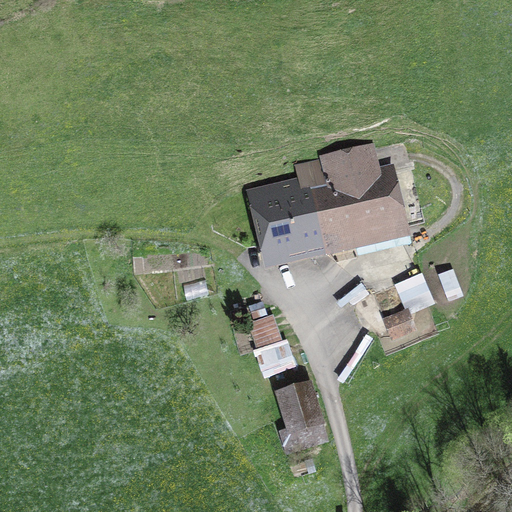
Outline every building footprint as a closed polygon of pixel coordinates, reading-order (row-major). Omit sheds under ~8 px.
[(301,190),(261,199),(274,256),(422,221),(404,142),(296,167),(301,190)] [(441,277),(452,299),(464,294),(453,271),(441,277)] [(407,315),(383,322),(391,348),(439,332),(430,305),(435,304),(424,273),(396,282),(407,315)] [(246,322),(267,378),(296,368),(275,312),(246,322)] [(299,442),(321,436),(308,392),(286,399),(299,442)]
